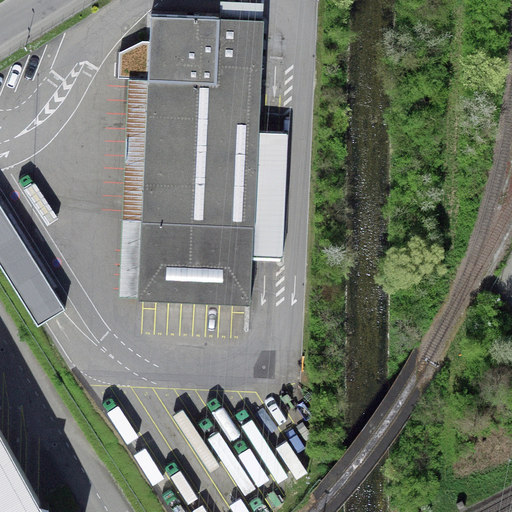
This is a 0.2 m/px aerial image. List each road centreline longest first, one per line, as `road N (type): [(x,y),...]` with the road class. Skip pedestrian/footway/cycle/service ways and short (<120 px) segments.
road 1 (unknown): [(300,0),(310,5),(317,32),(293,311),(279,344),(226,373),(134,360),(104,342),(79,292)]
road 2 (unknown): [(108,511),(0,340)]
road 3 (unknown): [(16,147),(55,127),(108,16),(125,0)]
road 4 (unknown): [(79,292),(16,147)]
